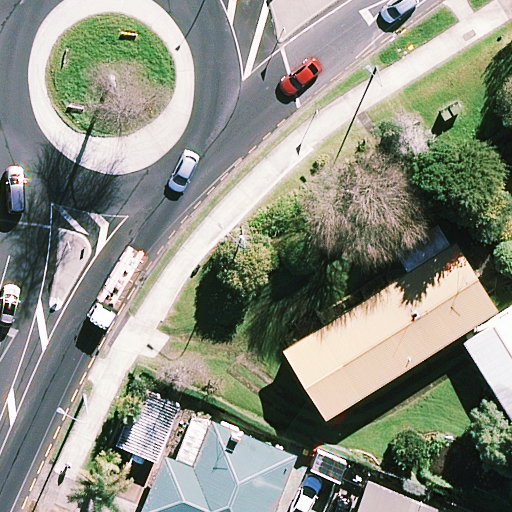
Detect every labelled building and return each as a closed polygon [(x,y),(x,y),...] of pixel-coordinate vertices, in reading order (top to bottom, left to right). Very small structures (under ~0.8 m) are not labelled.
[(487,300),(435,215),(390,244),(402,264),(277,341),(317,406),(487,300)] [(511,394),(511,302),(458,335),(499,403),(511,394)] [(177,402),(147,388),(121,443),(151,456),(177,402)] [(261,511),(288,446),(204,412),(185,460),(158,449),(134,508),(144,511),(261,511)] [(448,511),(362,478),(348,511),(448,511)]
